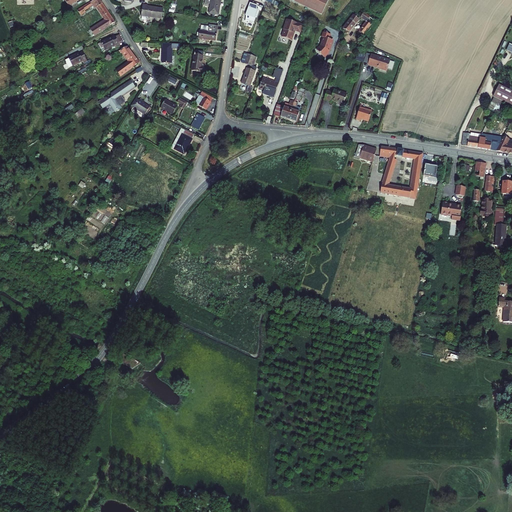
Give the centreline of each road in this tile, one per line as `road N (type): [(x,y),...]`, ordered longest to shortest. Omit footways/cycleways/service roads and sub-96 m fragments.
road 1 (tertiary): [(0,436),(100,356),(194,196)]
road 2 (tertiary): [(339,136),(511,161)]
road 3 (residential): [(220,123),(236,0)]
